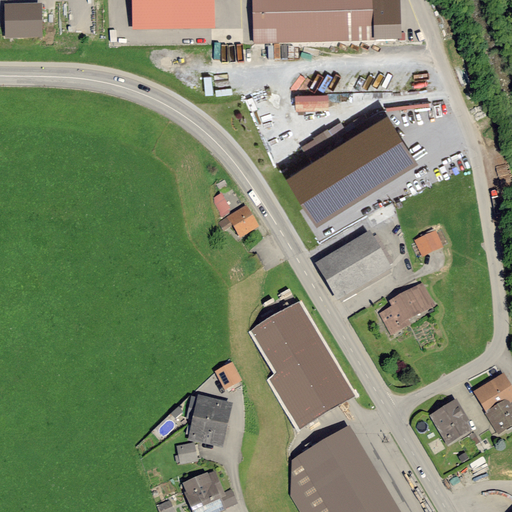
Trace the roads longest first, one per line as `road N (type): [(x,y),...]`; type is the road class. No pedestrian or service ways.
road 1 (secondary): [(0,75),(117,85),(204,130),(271,215),(389,413)]
road 2 (unclassified): [(389,413),(484,361),(499,336),(471,139),(415,0)]
